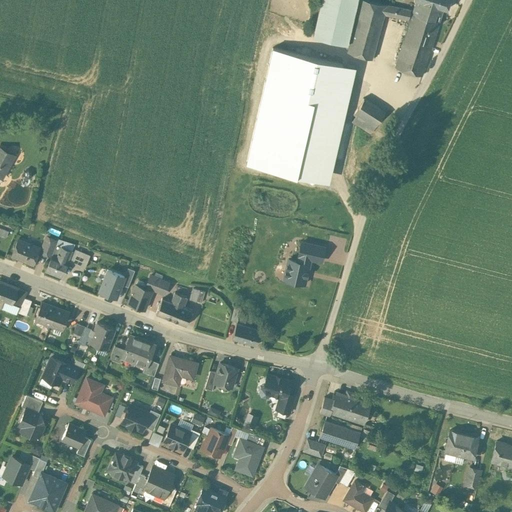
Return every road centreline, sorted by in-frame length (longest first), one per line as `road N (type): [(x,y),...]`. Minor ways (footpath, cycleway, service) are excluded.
road 1 (unclassified): [(469,0),(392,144),(314,366)]
road 2 (residential): [(314,366),(170,332),(0,264)]
road 3 (residential): [(511,422),(314,366)]
road 4 (residential): [(102,427),(254,501)]
road 5 (residential): [(268,482),(297,429),(314,366)]
